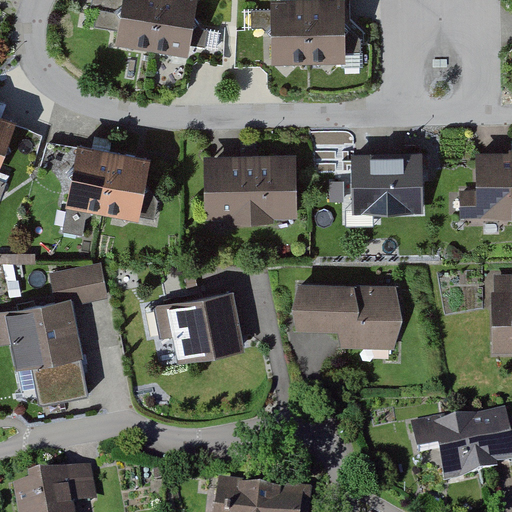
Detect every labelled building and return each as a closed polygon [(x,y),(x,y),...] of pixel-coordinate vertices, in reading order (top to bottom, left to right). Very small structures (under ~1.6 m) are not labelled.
[(198,0),(122,0),(116,42),(190,54),(198,0)] [(340,2),(264,4),(266,67),(341,66),(340,2)] [(0,148),(9,124),(0,121),(0,148)] [(146,161),(72,149),(62,207),(136,220),(146,161)] [(294,154),(202,156),(203,221),(295,220),(294,154)] [(511,154),(472,156),(473,190),(458,191),(459,223),(511,221),(511,154)] [(419,156),(348,157),(349,216),(420,215),(419,156)] [(46,421),(131,404),(108,284),(23,300),(46,421)] [(394,294),(296,292),(294,339),(341,339),(340,357),(393,358),(394,294)] [(511,294),(487,295),(487,372),(511,371),(511,294)] [(225,295),(152,312),(153,316),(141,318),(149,351),(172,346),(179,373),(240,359),(225,295)] [(439,410),(411,416),(419,449),(438,444),(448,483),(511,467),(511,440),(504,405),(441,420),(439,410)] [(32,483),(17,484),(21,511),(78,511),(76,500),(95,497),(90,466),(31,475),(32,483)] [(309,511),(312,480),(214,470),(209,511),(309,511)]
